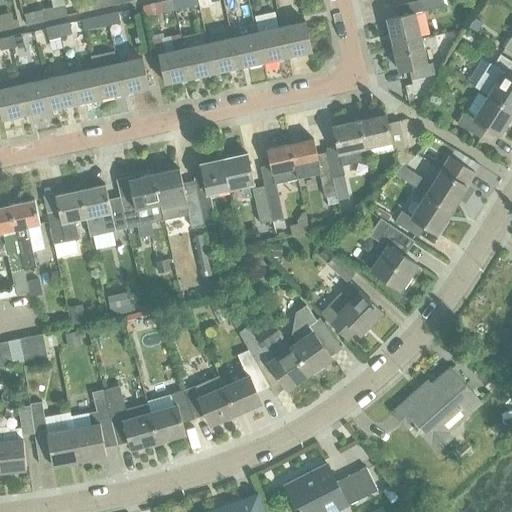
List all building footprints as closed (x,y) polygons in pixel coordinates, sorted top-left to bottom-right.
[(79,13),(104,7),(102,0),(89,0),(77,3),(79,13)] [(175,11),(172,0),(169,0),(161,2),(164,13),(175,11)] [(172,0),(175,11),(199,5),(198,0),(172,0)] [(198,0),(199,5),(200,8),(214,5),(213,2),(220,0),(198,0)] [(418,0),(421,11),(445,6),(443,0),(418,0)] [(65,5),(53,8),(56,18),(67,16),(65,5)] [(25,14),(27,25),(56,18),(53,8),(25,14)] [(0,31),(20,27),(19,19),(15,20),(13,12),(0,14),(0,31)] [(117,12),(106,15),(108,26),(119,24),(117,12)] [(387,19),(393,45),(420,39),(415,13),(387,19)] [(108,26),(106,15),(94,18),(97,29),(108,26)] [(306,22),(280,27),(287,58),(312,52),(306,22)] [(69,23),(58,26),(61,37),(72,35),(69,23)] [(61,37),(58,26),(46,29),(49,40),(61,37)] [(280,27),(256,33),(263,63),(287,58),(280,27)] [(256,33),(232,38),(239,68),(263,63),(256,33)] [(22,34),(10,37),(13,49),(25,46),(22,34)] [(13,49),(10,37),(0,39),(0,48),(1,51),(13,49)] [(232,38),(208,43),(215,74),(239,68),(232,38)] [(420,39),(393,45),(399,70),(408,68),(411,80),(435,75),(432,63),(426,64),(420,39)] [(208,43),(183,49),(190,79),(215,74),(208,43)] [(183,49),(159,54),(166,85),(190,79),(183,49)] [(476,87),(488,95),(511,109),(511,61),(501,54),(495,64),(491,61),(476,87)] [(142,58),(117,63),(125,94),(149,88),(142,58)] [(117,63),(93,69),(100,99),(125,94),(117,63)] [(93,69),(69,74),(76,105),(100,99),(93,69)] [(69,74),(45,80),(52,110),(76,105),(69,74)] [(45,80),(20,85),(27,115),(52,110),(45,80)] [(27,115),(20,85),(0,89),(0,110),(2,121),(27,115)] [(511,116),(511,109),(488,95),(474,118),(464,112),(457,123),(481,138),(487,128),(500,136),(511,116)] [(359,120),(365,148),(391,143),(395,159),(407,156),(402,132),(389,135),(385,114),(359,120)] [(332,176),(343,174),(341,166),(367,160),(365,148),(359,120),(332,126),(336,146),(325,148),(326,153),(327,153),(332,176)] [(313,139),(290,144),(298,179),(300,178),(299,176),(319,172),(322,187),(323,187),(325,197),(336,195),(332,176),(327,153),(326,153),(316,155),(313,139)] [(261,167),(265,187),(272,220),(283,218),(276,183),(298,179),(290,144),(267,149),(270,165),(261,167)] [(417,188),(426,193),(453,210),(468,186),(455,178),(462,168),(439,153),(431,164),(441,170),(433,183),(424,177),(417,188)] [(247,154),(224,159),(231,189),(242,187),(244,198),(252,196),(250,185),(254,184),(247,154)] [(224,159),(201,164),(205,182),(196,184),(200,201),(211,198),(218,197),(217,192),(231,189),(224,159)] [(180,169),(154,175),(161,205),(165,221),(191,215),(193,227),(205,225),(200,201),(196,184),(195,181),(183,184),(180,169)] [(133,195),(121,197),(127,228),(140,226),(165,221),(161,205),(154,175),(130,180),(133,195)] [(105,185),(81,191),(87,218),(88,217),(92,236),(127,228),(121,197),(108,200),(105,185)] [(272,220),(265,187),(254,189),(261,223),(272,220)] [(47,213),(46,213),(53,245),(56,244),(59,258),(80,253),(77,239),(80,239),(76,220),(87,218),(81,191),(55,196),(58,211),(47,213)] [(426,193),(419,204),(417,202),(412,202),(409,205),(408,209),(410,214),(412,215),(411,217),(402,211),(395,222),(418,237),(425,226),(437,234),(453,210),(426,193)] [(211,198),(200,201),(205,225),(216,222),(211,198)] [(35,200),(10,206),(24,268),(37,265),(34,250),(45,248),(40,225),(35,200)] [(29,291),(10,206),(0,208),(0,233),(5,232),(16,287),(18,293),(29,291)] [(310,230),(307,212),(303,212),(298,220),(299,223),(291,225),(293,233),(310,230)] [(365,264),(372,268),(372,270),(400,289),(417,265),(396,251),(407,236),(381,218),(370,234),(380,241),(365,264)] [(259,228),(243,232),(245,244),(261,241),(259,228)] [(328,264),(347,281),(356,271),(336,254),(328,264)] [(170,258),(157,261),(159,272),(172,269),(170,258)] [(39,270),(28,272),(31,287),(42,285),(39,270)] [(213,271),(198,274),(203,294),(218,291),(213,271)] [(351,282),(321,314),(348,340),(357,331),(361,335),(382,312),(351,282)] [(139,286),(108,293),(112,313),(143,306),(139,286)] [(0,298),(18,295),(18,293),(16,287),(0,289),(0,298)] [(84,305),(71,307),(74,325),(87,322),(84,305)] [(292,348),(310,374),(332,358),(326,350),(336,342),(320,319),(317,321),(306,306),(296,313),(292,335),(298,344),(292,348)] [(242,319),(234,323),(240,333),(249,351),(269,388),(270,389),(281,381),(286,390),(310,374),(292,348),(291,349),(279,331),(259,345),(247,328),(242,319)] [(80,330),(66,333),(70,349),(84,346),(80,330)] [(44,334),(46,346),(46,348),(59,346),(57,332),(44,334)] [(43,335),(32,337),(37,360),(48,358),(46,348),(46,346),(43,335)] [(32,337),(20,339),(25,363),(37,360),(32,337)] [(20,339),(9,342),(13,365),(25,363),(20,339)] [(9,342),(0,343),(0,358),(2,368),(13,365),(9,342)] [(247,377),(224,386),(236,415),(261,404),(257,393),(269,388),(249,351),(238,355),(247,377)] [(93,376),(88,360),(73,365),(78,381),(93,376)] [(413,397),(395,412),(406,424),(411,419),(438,450),(453,437),(448,431),(481,402),(452,369),(417,401),(413,397)] [(220,376),(184,390),(194,419),(205,415),(210,426),(236,415),(224,386),(220,376)] [(120,387),(104,390),(110,417),(117,445),(129,443),(131,451),(159,443),(150,409),(148,403),(127,409),(120,387)] [(72,417),(80,461),(106,457),(105,448),(117,445),(110,417),(104,390),(93,393),(97,412),(90,414),(72,417)] [(174,403),(150,409),(159,443),(185,435),(182,423),(194,420),(194,419),(184,390),(172,395),(174,403)] [(31,404),(31,406),(34,431),(46,429),(43,402),(31,404)] [(0,472),(27,470),(23,435),(35,433),(34,431),(31,406),(19,408),(22,427),(12,428),(13,430),(10,431),(6,427),(0,427),(0,472)] [(45,417),(48,434),(47,434),(53,467),(80,461),(74,429),(72,417),(71,412),(45,417)] [(285,486),(298,511),(335,511),(348,506),(378,490),(366,467),(337,482),(328,464),(285,486)] [(221,508),(222,511),(262,511),(261,509),(252,511),(246,511),(242,501),(221,508)]
